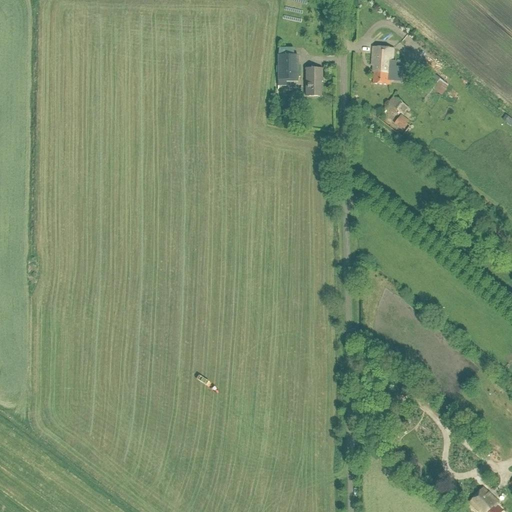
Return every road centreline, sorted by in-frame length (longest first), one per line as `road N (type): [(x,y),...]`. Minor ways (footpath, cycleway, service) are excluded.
road 1 (unclassified): [(351,511),(343,0)]
road 2 (track): [(350,437),(368,430),(393,400),(413,398),(485,458),(475,474),(454,475),(446,469),(447,444)]
